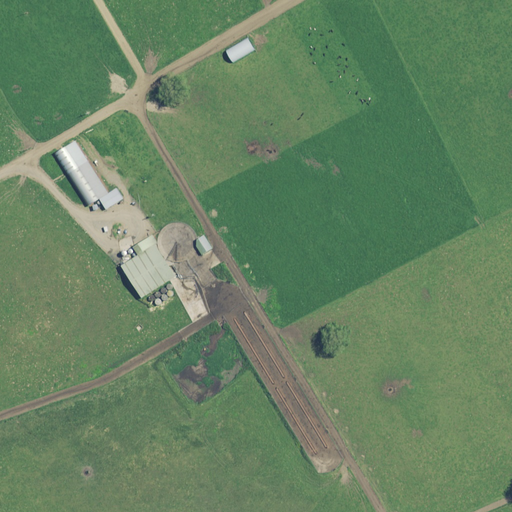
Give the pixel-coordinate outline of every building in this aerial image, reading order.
[(254,50),(247,38),(225,51),(232,63),(254,50)] [(99,199),(108,193),(75,141),(55,154),(88,206),(99,199)] [(108,193),(99,199),(106,210),(123,200),(116,189),(108,193)] [(100,208),(96,204),(91,208),(95,212),(100,208)] [(212,248),(204,235),(196,240),(196,246),(202,255),(212,248)] [(138,255),(155,244),(150,237),(135,247),(133,248),(138,255)] [(155,244),(138,255),(121,266),(141,298),(175,277),(155,244)]
